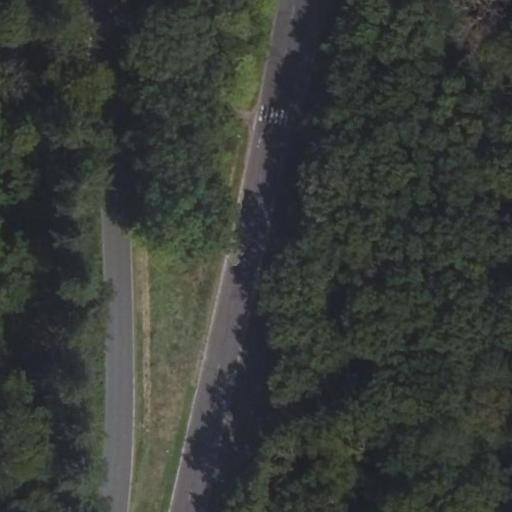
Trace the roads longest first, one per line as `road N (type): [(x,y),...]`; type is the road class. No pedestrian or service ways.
road 1 (primary): [(189,511),(296,0)]
road 2 (primary): [(108,0),(118,449),(112,511)]
